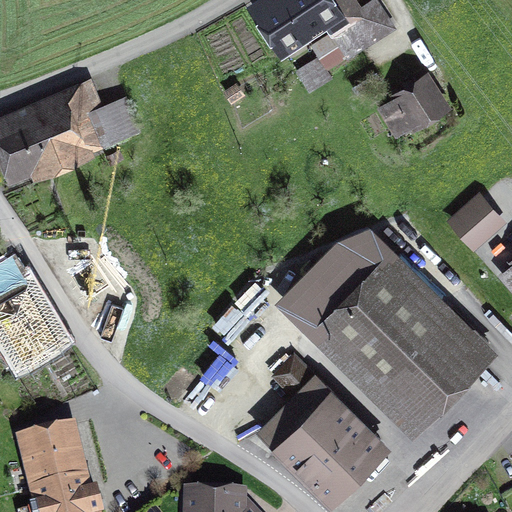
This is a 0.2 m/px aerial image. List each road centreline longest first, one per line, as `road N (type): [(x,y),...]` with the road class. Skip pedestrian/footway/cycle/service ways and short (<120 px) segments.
road 1 (unclassified): [(0,203),(74,323),(117,375),(313,511)]
road 2 (residential): [(232,0),(152,42),(0,102)]
road 3 (residential): [(420,511),(511,411)]
